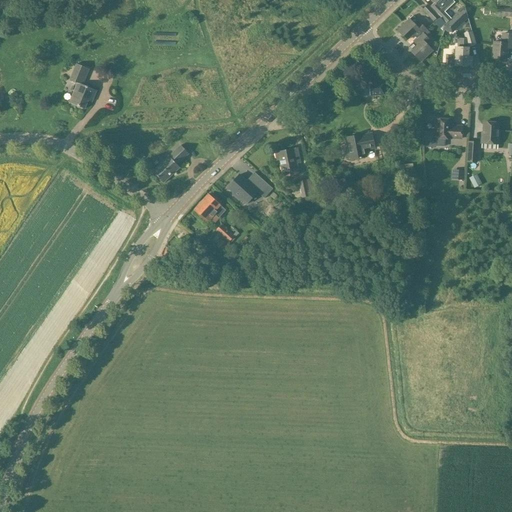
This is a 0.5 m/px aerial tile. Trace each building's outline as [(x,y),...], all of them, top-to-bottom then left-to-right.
[(432,0),(435,3),(430,7),(446,23),(447,24),(452,19),(445,12),(455,3),(452,0),(432,0)] [(439,17),(428,6),(423,10),(434,21),(439,17)] [(465,7),(452,19),(447,24),(446,23),(444,31),(453,34),(468,19),(465,7)] [(511,17),(511,8),(496,7),(495,16),(511,17)] [(414,25),(410,20),(398,31),(407,41),(413,34),(417,39),(413,42),(414,42),(427,30),(419,22),(418,21),(414,25)] [(427,38),(431,35),(427,30),(414,42),(417,47),(411,52),(420,62),(432,51),(427,45),(430,41),(427,38)] [(464,34),(465,39),(458,39),(458,48),(456,48),(456,54),(447,54),(447,64),(455,65),(455,66),(462,66),(463,68),(468,68),(469,66),(471,66),(472,57),(468,57),(468,48),(476,46),(472,31),(464,34)] [(511,48),(511,34),(503,34),(502,43),(494,43),(493,59),(506,60),(507,49),(511,48)] [(69,80),(78,84),(70,103),(85,109),(88,101),(92,103),(97,91),(83,85),(90,70),(76,64),(69,80)] [(370,96),(385,96),(384,82),(369,82),(370,96)] [(452,127),(452,121),(436,120),(435,138),(437,138),(436,143),(437,144),(443,145),(445,144),(445,139),(451,139),(451,138),(462,139),(462,127),(452,127)] [(500,131),(498,131),(498,124),(484,123),(484,137),(482,136),(481,144),(499,145),(500,131)] [(419,143),(415,124),(402,127),(407,146),(419,143)] [(372,134),(357,137),(357,136),(346,138),(349,150),(344,151),(346,159),(350,159),(351,161),(360,159),(362,159),(362,158),(366,157),(365,150),(375,148),(372,134)] [(466,162),(477,163),(479,143),(468,142),(466,162)] [(181,146),(157,168),(153,172),(163,183),(180,168),(177,165),(189,154),(181,146)] [(282,172),(289,170),(290,176),(299,175),(297,169),(296,160),(299,159),(297,149),(276,153),(277,162),(281,161),(281,165),(280,165),(282,172)] [(452,179),(464,180),(464,170),(453,169),(452,179)] [(240,175),(228,188),(234,193),(233,195),(239,200),(240,199),(247,204),(258,192),(265,199),(273,189),(255,172),(250,177),(253,180),(250,184),(240,175)] [(477,174),(470,177),(474,187),(481,184),(477,174)] [(302,198),(310,196),(307,180),(298,182),(302,198)] [(226,211),(220,206),(208,195),(194,210),(208,223),(215,215),(219,218),(226,211)] [(229,242),(234,237),(221,225),(216,231),(229,242)]
